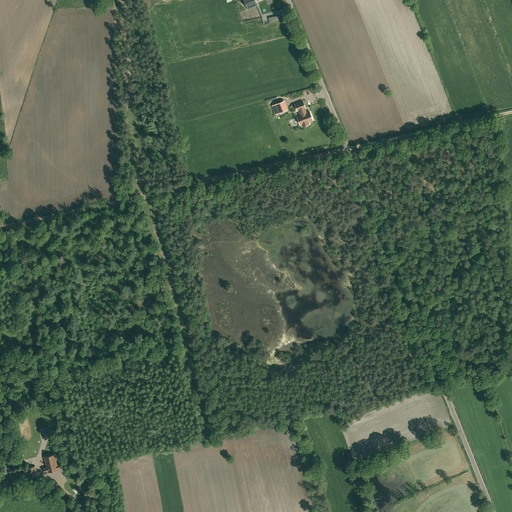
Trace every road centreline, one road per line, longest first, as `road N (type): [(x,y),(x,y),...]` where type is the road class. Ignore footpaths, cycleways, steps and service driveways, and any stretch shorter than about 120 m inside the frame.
road 1 (unclassified): [(492,511),(290,0)]
road 2 (track): [(347,148),(0,226)]
road 3 (track): [(511,112),(347,148)]
